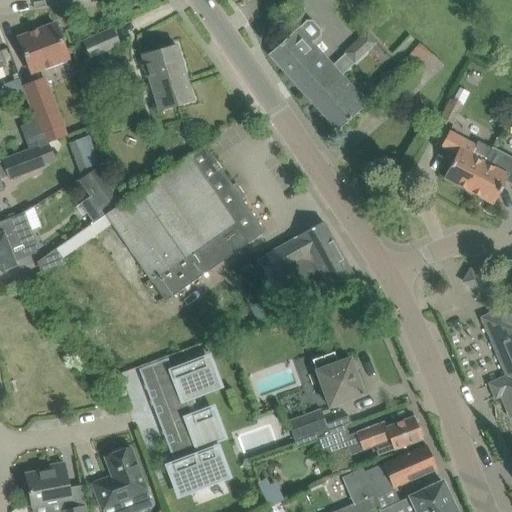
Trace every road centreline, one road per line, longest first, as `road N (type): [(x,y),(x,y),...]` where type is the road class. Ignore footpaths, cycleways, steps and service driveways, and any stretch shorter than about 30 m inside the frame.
road 1 (secondary): [(391,273),(203,0)]
road 2 (secondary): [(492,511),(391,273)]
road 3 (residential): [(128,419),(1,446)]
road 4 (residential): [(511,258),(487,245),(450,248),(391,273)]
